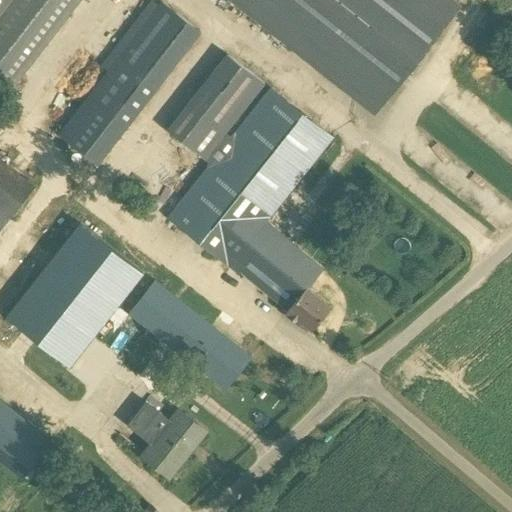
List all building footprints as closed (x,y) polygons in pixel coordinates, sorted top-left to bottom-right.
[(84,0),(14,0),(8,9),(0,18),(0,80),(14,91),(84,0)] [(14,0),(0,0),(0,2),(8,9),(14,0)] [(459,8),(448,0),(236,0),(377,111),(459,8)] [(200,32),(163,3),(110,71),(59,136),(96,165),(200,32)] [(238,273),(241,270),(272,230),(265,224),(333,137),(229,55),(168,131),(210,165),(168,218),(238,273)] [(81,224),(6,316),(71,368),(145,273),(81,224)] [(295,248),(272,230),(241,270),(288,309),(285,312),(299,324),(302,321),(312,329),(330,307),(306,288),(321,268),(295,248)] [(252,356),(156,281),(130,316),(226,391),(252,356)] [(53,440),(0,398),(0,460),(23,478),(53,440)] [(180,410),(143,456),(170,477),(206,431),(180,410)]
